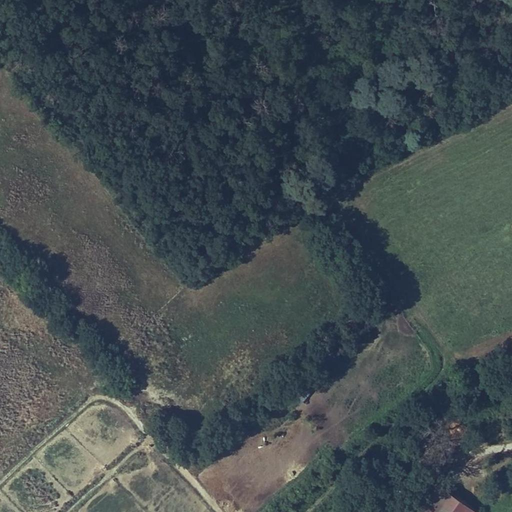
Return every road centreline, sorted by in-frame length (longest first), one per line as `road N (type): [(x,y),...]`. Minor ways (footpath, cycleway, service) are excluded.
road 1 (track): [(225,511),(105,386),(0,482)]
road 2 (track): [(439,376),(299,511)]
